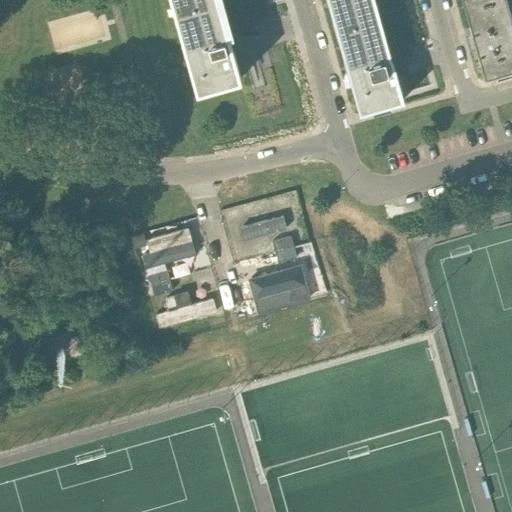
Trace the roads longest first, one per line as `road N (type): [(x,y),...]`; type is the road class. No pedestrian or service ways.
road 1 (residential): [(342,141),(159,176),(0,160)]
road 2 (residential): [(342,141),(359,183),(377,191),(511,155)]
road 3 (residential): [(302,0),(342,141)]
road 4 (residential): [(488,99),(463,90),(438,0)]
